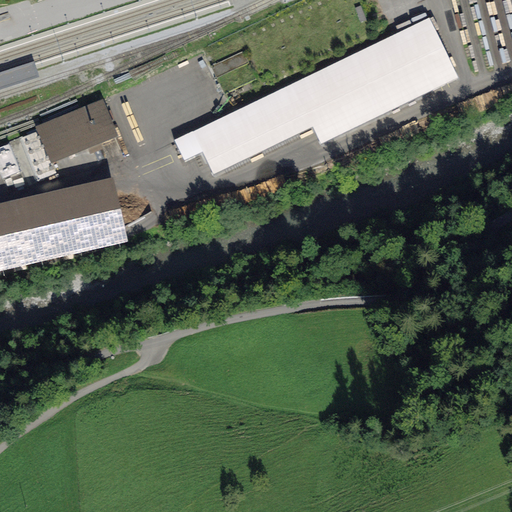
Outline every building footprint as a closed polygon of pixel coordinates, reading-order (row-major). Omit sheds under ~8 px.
[(320,140),(459,85),(435,27),(192,124),(212,175),(317,133),(320,140)] [(250,61),(244,48),(212,63),(218,76),(250,61)] [(0,89),(39,77),(35,63),(0,74),(0,89)] [(492,92),(459,101),(463,115),(496,106),(492,92)] [(36,179),(55,171),(53,166),(117,139),(102,103),(19,138),(36,179)] [(220,193),(224,206),(385,157),(381,144),(220,193)] [(9,145),(0,148),(0,173),(3,182),(20,176),(9,145)] [(0,256),(117,232),(107,196),(0,222),(0,256)]
